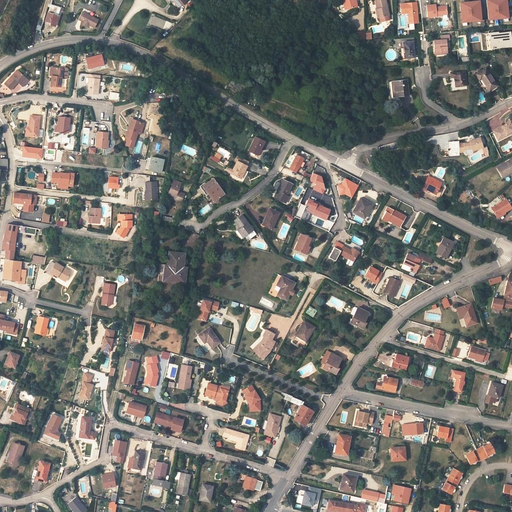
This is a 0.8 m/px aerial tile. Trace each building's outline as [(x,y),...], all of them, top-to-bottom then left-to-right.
[(357,6),(355,0),(343,0),(344,1),(346,9),(357,6)] [(374,0),(376,9),(375,9),(377,17),(379,17),(380,22),(390,19),(389,15),(386,0),(374,0)] [(481,20),(479,0),(460,2),(462,22),(481,20)] [(508,17),(506,0),(486,0),(488,19),(508,17)] [(401,13),(407,12),(408,23),(418,22),(416,2),(406,3),(400,3),(401,13)] [(426,7),(427,15),(427,16),(442,15),(442,14),(447,14),(446,6),(435,7),(435,4),(426,5),(426,7)] [(58,16),(60,11),(50,7),(48,13),(45,22),(49,23),(48,26),(50,27),(51,25),(55,26),(58,16)] [(86,23),(89,24),(94,27),(98,20),(94,17),(95,15),(84,9),(78,19),(81,21),(81,23),(85,25),(86,23)] [(489,32),(489,38),(491,38),(492,47),(511,45),(510,33),(498,34),(498,32),(489,32)] [(435,54),(446,53),(445,40),(442,40),(434,41),(435,54)] [(404,48),(401,48),(402,61),(414,60),(414,58),(414,57),(413,41),(403,42),(404,48)] [(88,59),(87,59),(90,69),(105,65),(102,55),(94,57),(88,59)] [(134,73),(134,63),(120,62),(119,71),(134,73)] [(63,70),(54,68),(53,77),(51,86),(61,87),(63,70)] [(485,68),(476,74),(479,80),(481,79),(488,90),(496,84),(485,68)] [(18,70),(5,84),(11,90),(19,82),(20,83),(20,84),(23,87),(29,80),(18,70)] [(465,71),(450,73),(451,77),(454,77),(455,86),(467,85),(465,71)] [(101,76),(92,75),(91,78),(90,86),(89,86),(88,94),(99,95),(101,76)] [(409,95),(407,79),(388,81),(390,99),(395,98),(395,99),(395,100),(397,101),(399,101),(399,96),(409,95)] [(109,98),(119,100),(120,92),(110,91),(109,98)] [(29,128),(28,136),(38,137),(41,117),(31,115),(29,128)] [(58,131),(58,132),(69,133),(71,118),(60,117),(58,127),(58,131)] [(142,123),(133,120),(129,131),(128,131),(126,138),(136,141),(138,134),(142,123)] [(493,131),(498,140),(507,136),(506,134),(511,130),(511,120),(510,120),(510,122),(502,126),(493,131)] [(99,132),(97,147),(108,148),(109,133),(99,132)] [(248,151),(251,152),(255,154),(258,156),(265,141),(255,137),(248,151)] [(470,143),(459,143),(460,152),(465,151),(465,153),(466,154),(467,155),(470,155),(471,155),(472,154),(473,152),(473,151),(483,147),(479,138),(469,141),(470,143)] [(460,152),(459,143),(459,141),(446,142),(447,157),(460,156),(460,152)] [(297,155),(290,168),(294,170),(296,167),(298,168),(299,165),(301,162),(302,162),(304,158),(297,155)] [(237,161),(246,166),(248,161),(237,156),(235,160),(237,161)] [(151,157),(148,169),(161,172),(164,160),(151,157)] [(497,167),(501,175),(507,172),(508,174),(511,171),(511,159),(497,167)] [(231,173),(240,178),(246,166),(237,161),(231,173)] [(442,179),(446,170),(438,166),(434,176),(442,179)] [(67,184),(67,186),(72,186),(74,174),(69,173),(69,174),(59,173),(59,174),(53,173),(52,182),(58,183),(67,184)] [(324,189),(321,177),(312,173),(309,180),(316,183),(313,190),(322,194),(324,189)] [(109,175),(108,187),(119,188),(120,176),(109,175)] [(425,192),(439,199),(444,190),(439,188),(441,183),(428,176),(422,188),(425,190),(425,192)] [(351,198),(358,185),(345,178),(342,185),(338,186),(339,190),(339,191),(340,195),(345,194),(351,198)] [(205,184),(205,185),(208,189),(206,190),(209,194),(214,201),(224,194),(213,179),(205,184)] [(286,195),(292,183),(283,179),(277,191),(275,195),(281,199),(280,200),(285,203),(289,196),(286,195)] [(177,193),(177,191),(181,183),(174,180),(167,195),(181,201),(184,194),(180,193),(180,194),(177,193)] [(147,192),(147,200),(157,199),(156,182),(146,183),(146,192),(147,192)] [(205,185),(205,184),(204,183),(199,186),(206,196),(209,194),(206,190),(203,186),(205,185)] [(13,202),(24,204),(24,211),(32,212),(33,204),(30,204),(31,195),(14,193),(13,202)] [(353,212),(364,218),(372,204),(360,198),(353,212)] [(491,208),(496,216),(503,212),(504,212),(511,208),(506,199),(491,208)] [(330,210),(319,205),(312,202),(309,207),(307,211),(310,213),(314,214),(326,219),(330,210)] [(309,207),(306,206),(300,203),(294,216),(307,222),(310,213),(307,211),(309,207)] [(209,206),(199,209),(201,214),(211,211),(209,206)] [(101,209),(90,208),(89,222),(99,223),(101,209)] [(272,229),(279,212),(270,208),(264,220),(265,221),(263,225),(272,229)] [(389,219),(401,225),(406,217),(389,208),(387,211),(386,211),(381,219),(387,222),(388,221),(389,219)] [(294,218),(288,212),(284,216),(291,221),(294,218)] [(128,221),(128,215),(118,214),(118,221),(120,221),(124,221),(124,227),(120,227),(115,233),(124,238),(130,227),(132,227),(132,221),(128,221)] [(242,239),(245,236),(247,234),(250,238),(256,234),(242,215),(234,220),(240,228),(236,231),(242,239)] [(400,227),(401,225),(389,219),(388,221),(400,227)] [(13,260),(16,237),(16,232),(35,235),(36,229),(8,224),(4,235),(2,248),(6,249),(5,259),(13,260)] [(294,249),(304,253),(307,246),(311,237),(301,233),(294,249)] [(454,243),(443,237),(436,252),(446,257),(451,248),(454,243)] [(359,251),(354,249),(353,251),(343,246),(344,245),(337,241),(334,247),(341,251),(339,254),(348,259),(346,263),(350,265),(352,265),(354,262),(354,261),(359,251)] [(341,251),(334,247),(328,257),(335,261),(339,254),(341,251)] [(176,279),(179,280),(182,280),(183,268),(182,268),(184,254),(170,253),(168,265),(160,264),(159,275),(163,275),(162,280),(175,281),(176,279)] [(418,264),(421,259),(430,263),(432,258),(420,253),(418,258),(415,256),(408,253),(403,264),(410,267),(409,270),(416,273),(419,265),(418,264)] [(30,263),(39,264),(44,265),(46,258),(31,255),(30,263)] [(20,276),(21,269),(21,261),(13,260),(5,259),(3,278),(18,281),(17,283),(24,284),(26,277),(25,277),(20,276)] [(50,272),(54,265),(50,263),(45,271),(53,276),(54,274),(50,272)] [(54,274),(58,277),(59,274),(67,279),(71,272),(55,263),(54,265),(50,272),(54,274)] [(365,276),(370,279),(369,280),(377,284),(382,273),(370,267),(365,276)] [(414,283),(416,278),(403,272),(401,278),(414,283)] [(511,305),(511,273),(510,273),(503,300),(494,298),(491,307),(501,309),(502,306),(511,308),(511,305)] [(277,295),(279,296),(286,299),(295,283),(285,278),(281,276),(277,285),(281,287),(277,295)] [(489,280),(490,284),(501,281),(501,276),(489,280)] [(386,294),(393,297),(400,281),(390,277),(384,293),(386,294)] [(115,285),(104,283),(102,294),(104,294),(103,297),(102,297),(101,305),(109,306),(112,304),(115,285)] [(405,284),(401,297),(406,298),(410,285),(405,284)] [(446,297),(441,300),(444,307),(449,305),(446,297)] [(203,299),(197,319),(205,321),(207,314),(205,314),(206,311),(208,311),(209,308),(210,308),(217,310),(219,303),(211,301),(211,302),(203,299)] [(461,307),(464,317),(467,325),(477,322),(471,304),(461,307)] [(310,306),(306,312),(313,317),(317,311),(310,306)] [(368,312),(358,307),(357,308),(354,315),(352,319),(350,318),(348,323),(357,327),(357,326),(363,328),(366,322),(364,321),(368,312)] [(459,318),(464,317),(461,307),(456,308),(459,318)] [(3,320),(4,315),(0,313),(0,329),(7,331),(12,332),(11,334),(16,335),(18,325),(14,324),(14,323),(3,320)] [(44,335),(46,328),(48,318),(39,316),(35,333),(44,335)] [(300,329),(296,335),(306,341),(314,327),(304,321),(299,329),(300,329)] [(136,337),(136,338),(141,339),(144,326),(134,324),(132,336),(136,337)] [(220,342),(209,327),(198,335),(204,343),(207,341),(212,348),(220,342)] [(114,331),(106,329),(101,349),(109,352),(114,331)] [(444,331),(437,329),(433,339),(428,338),(425,346),(439,350),(444,337),(442,336),(444,331)] [(269,343),(271,340),(274,334),(266,330),(263,336),(264,337),(260,344),(262,345),(255,351),(262,359),(269,352),(273,345),(269,343)] [(485,350),(471,346),(468,357),(482,361),(485,350)] [(457,357),(460,349),(454,348),(451,355),(457,357)] [(169,359),(171,352),(162,350),(161,357),(169,359)] [(321,362),(323,363),(325,364),(331,353),(327,351),(321,362)] [(14,367),(19,355),(10,352),(8,356),(5,364),(14,367)] [(341,358),(331,353),(325,364),(323,363),(320,368),(327,371),(328,370),(335,374),(339,368),(337,367),(341,358)] [(409,357),(397,353),(394,361),(392,361),(391,366),(406,370),(409,357)] [(156,376),(158,376),(156,372),(158,371),(155,363),(157,362),(156,355),(146,358),(147,362),(148,362),(148,364),(145,365),(148,374),(147,374),(146,378),(147,378),(147,380),(146,384),(155,386),(157,379),(155,379),(156,376)] [(128,360),(125,370),(126,371),(128,364),(138,366),(139,363),(128,360)] [(128,364),(126,371),(127,371),(125,378),(124,378),(123,382),(134,384),(138,366),(128,364)] [(191,366),(181,364),(178,383),(181,384),(180,388),(185,389),(186,383),(190,384),(191,379),(189,379),(191,366)] [(457,377),(456,381),(454,390),(461,391),(465,373),(453,370),(451,376),(453,376),(457,377)] [(92,375),(84,373),(82,382),(83,382),(79,397),(88,399),(93,385),(90,384),(92,375)] [(395,392),(398,380),(384,377),(384,381),(378,379),(376,387),(395,392)] [(412,379),(410,384),(422,387),(423,382),(412,379)] [(502,385),(491,382),(489,390),(488,394),(487,394),(486,400),(492,402),(493,400),(497,401),(498,397),(499,397),(502,385)] [(224,400),(227,390),(220,388),(220,386),(207,383),(204,394),(212,397),(217,398),(218,401),(221,402),(224,400)] [(250,410),(259,410),(259,398),(250,384),(242,390),(245,395),(243,396),(247,401),(248,400),(250,404),(250,410)] [(302,405),(304,402),(292,397),(292,396),(286,394),(284,398),(301,406),(294,419),(305,425),(313,411),(302,405)] [(129,402),(126,412),(143,417),(146,407),(129,402)] [(12,419),(23,423),(29,408),(18,403),(12,419)] [(374,413),(368,412),(368,413),(364,413),(359,411),(357,421),(355,421),(355,425),(361,426),(362,422),(367,423),(372,424),(374,413)] [(175,418),(157,412),(155,420),(157,421),(157,422),(171,426),(170,429),(180,432),(183,420),(180,419),(175,418)] [(53,413),(45,432),(53,436),(52,438),(57,440),(61,432),(58,431),(57,429),(62,417),(53,413)] [(269,413),(263,434),(274,437),(275,432),(274,432),(276,425),(277,425),(280,416),(269,413)] [(78,436),(82,415),(78,414),(75,435),(78,438),(86,439),(87,437),(78,436)] [(91,416),(82,415),(78,436),(87,437),(94,439),(95,432),(89,431),(91,416)] [(393,419),(393,417),(385,415),(381,436),(389,437),(393,419)] [(422,423),(405,424),(406,435),(423,433),(422,423)] [(437,436),(446,438),(446,441),(451,442),(453,429),(439,426),(437,436)] [(244,449),(248,435),(230,429),(227,438),(227,439),(236,441),(238,442),(236,447),(244,449)] [(346,455),(350,436),(338,434),(335,452),(346,455)] [(122,462),(126,442),(115,439),(114,446),(113,446),(111,454),(116,455),(115,461),(122,462)] [(14,442),(9,455),(12,456),(10,462),(17,465),(24,446),(14,442)] [(495,452),(491,443),(484,446),(484,448),(481,450),(480,448),(473,452),(473,451),(465,455),(469,464),(477,460),(477,461),(488,456),(487,455),(495,452)] [(391,461),(396,460),(396,459),(405,458),(404,447),(390,448),(391,461)] [(128,467),(132,468),(140,470),(144,453),(135,451),(134,459),(130,458),(128,467)] [(273,466),(275,459),(267,457),(265,464),(273,466)] [(40,461),(38,468),(39,468),(38,474),(37,474),(35,479),(45,482),(50,463),(40,461)] [(167,464),(157,462),(154,479),(161,480),(162,476),(165,477),(167,464)] [(446,482),(442,489),(450,494),(454,487),(455,487),(459,480),(458,480),(462,472),(453,468),(449,475),(446,482)] [(112,481),(111,474),(110,474),(109,470),(103,471),(103,475),(102,475),(104,488),(115,486),(114,480),(112,481)] [(176,493),(187,496),(191,474),(180,472),(176,493)] [(340,489),(353,492),(356,476),(343,473),(340,489)] [(89,476),(83,476),(83,482),(81,482),(81,492),(90,491),(89,476)] [(256,479),(254,478),(251,477),(246,476),(243,487),(253,490),(256,479)] [(161,480),(154,479),(152,485),(163,487),(164,481),(161,480)] [(199,500),(210,502),(213,486),(202,484),(199,500)] [(408,504),(411,488),(397,485),(395,494),(394,501),(408,504)] [(504,485),(503,492),(508,494),(510,494),(509,499),(511,499),(511,489),(511,490),(511,486),(504,485)] [(311,506),(312,498),(318,500),(320,489),(308,486),(307,492),(303,491),(300,503),(311,506)] [(363,490),(361,498),(376,501),(378,493),(363,490)] [(74,511),(85,511),(87,510),(76,497),(68,503),(74,511)] [(335,511),(340,511),(345,511),(348,503),(329,500),(327,508),(335,509),(335,511)] [(357,505),(348,503),(345,511),(364,511),(366,504),(357,503),(357,505)] [(447,511),(449,505),(439,503),(438,511),(447,511)]
